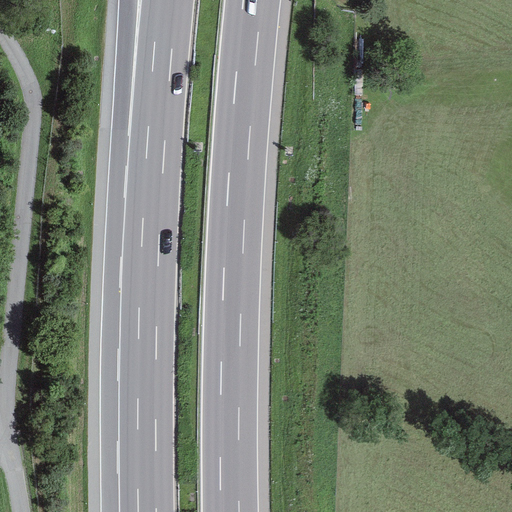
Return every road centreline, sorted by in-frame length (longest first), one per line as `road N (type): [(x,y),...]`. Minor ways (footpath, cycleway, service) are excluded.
road 1 (motorway): [(230,511),(233,249),(251,0)]
road 2 (motorway): [(166,0),(145,420)]
road 3 (motorway): [(131,0),(145,420)]
road 4 (track): [(4,423),(32,114),(25,76),(0,32)]
